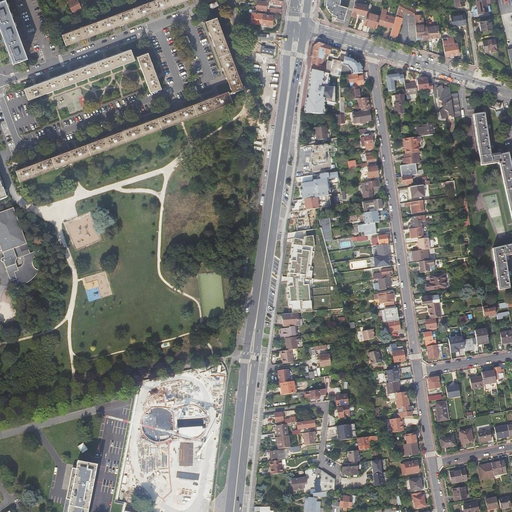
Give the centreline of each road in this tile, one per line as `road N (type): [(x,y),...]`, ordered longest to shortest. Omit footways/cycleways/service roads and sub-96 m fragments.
road 1 (residential): [(374,49),(415,371)]
road 2 (residential): [(0,95),(19,148),(205,78),(183,15)]
road 3 (primary): [(257,317),(288,96)]
road 4 (residential): [(183,15),(0,83)]
road 5 (tertiary): [(511,91),(374,49)]
